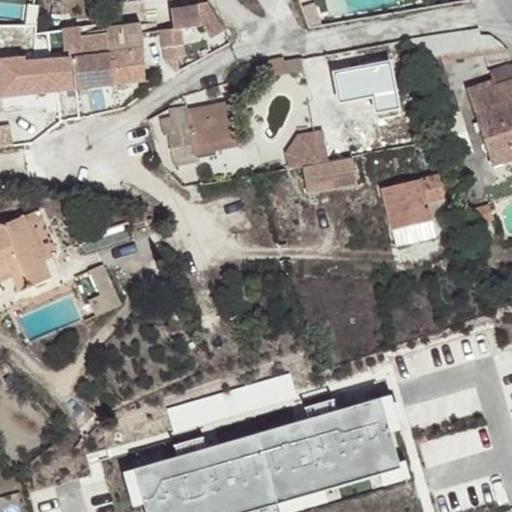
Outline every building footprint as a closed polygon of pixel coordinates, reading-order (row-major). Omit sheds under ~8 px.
[(171,13),(175,34),(204,29),(212,41),(225,33),(211,11),(200,19),(198,8),(171,13)] [(108,36),(112,60),(143,55),(145,55),(141,28),(108,33),(108,36)] [(71,30),(77,92),(116,88),(112,60),(108,36),(81,40),(81,35),(80,29),(71,30)] [(65,60),(50,61),(53,95),(77,92),(71,30),(62,31),(65,60)] [(495,41),(489,36),(482,37),(480,31),(406,40),(413,67),(443,62),(506,51),(495,41)] [(143,55),(112,60),(116,88),(146,85),(143,55)] [(263,62),(265,79),(303,73),(301,56),(263,62)] [(53,95),(50,61),(27,64),(27,58),(0,61),(4,100),(53,95)] [(443,62),(413,67),(448,164),(476,155),(443,62)] [(511,68),(491,75),(493,82),(511,134),(511,68)] [(511,161),(511,134),(493,82),(467,90),(494,168),(511,161)] [(179,167),(198,164),(196,152),(240,144),(232,103),(217,106),(217,110),(187,116),(187,112),(173,114),(177,139),(174,139),(179,167)] [(187,112),(187,116),(217,110),(217,106),(187,112)] [(348,129),(323,133),(329,163),(353,158),(348,129)] [(285,155),(288,171),(307,167),(329,163),(323,133),(299,138),(285,155)] [(438,142),(419,146),(426,168),(444,162),(438,142)] [(359,186),(354,159),(304,169),(309,195),(359,186)] [(451,217),(440,177),(382,192),(392,232),(451,217)] [(491,206),(460,213),(465,228),(494,221),(491,206)] [(30,287),(52,278),(30,227),(45,221),(41,209),(0,226),(0,311),(33,297),(30,287)] [(451,217),(392,232),(396,246),(439,237),(451,217)] [(130,238),(124,225),(82,238),(87,252),(130,238)] [(91,271),(101,295),(108,312),(124,305),(105,264),(91,271)] [(108,312),(101,295),(89,301),(98,317),(108,312)] [(172,407),(179,431),(301,396),(294,372),(172,407)] [(385,408),(264,443),(283,506),(403,472),(385,408)] [(182,447),(184,457),(217,449),(214,439),(182,447)] [(264,443),(138,481),(147,511),(264,511),(283,506),(264,443)]
